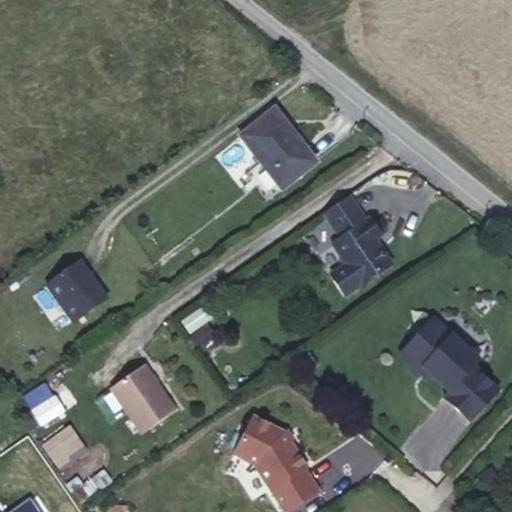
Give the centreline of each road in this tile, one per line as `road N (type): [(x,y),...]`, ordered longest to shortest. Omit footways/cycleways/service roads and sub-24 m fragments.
road 1 (unclassified): [(231,0),(511,226)]
road 2 (unknown): [(139,329),(403,138)]
